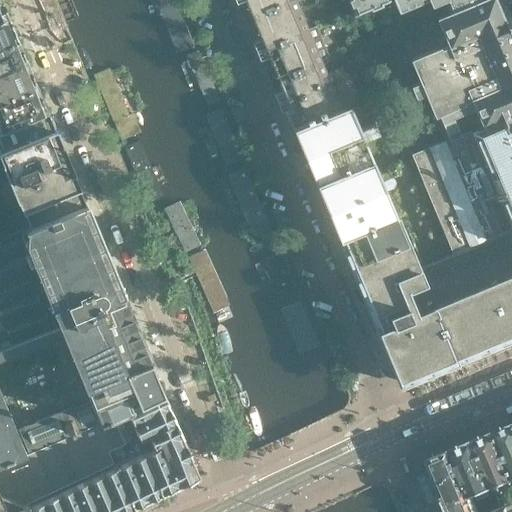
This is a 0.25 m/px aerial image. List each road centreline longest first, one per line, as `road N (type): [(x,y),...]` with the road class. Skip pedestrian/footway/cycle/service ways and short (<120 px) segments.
road 1 (residential): [(21,0),(232,507)]
road 2 (residential): [(396,429),(216,0)]
road 3 (tertiary): [(232,507),(396,429)]
road 4 (tertiary): [(396,429),(511,381)]
